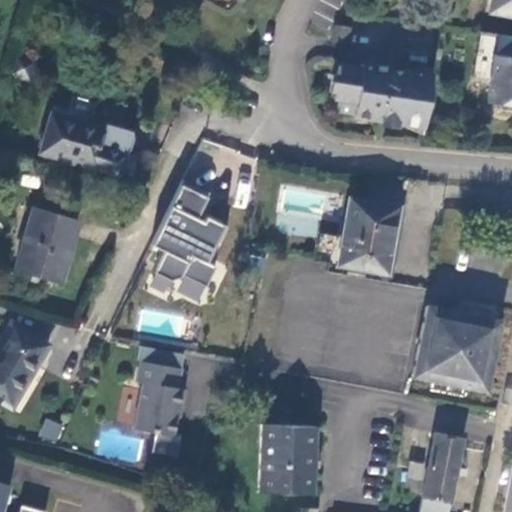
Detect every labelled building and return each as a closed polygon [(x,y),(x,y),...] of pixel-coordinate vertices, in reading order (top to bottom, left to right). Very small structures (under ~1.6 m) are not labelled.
[(511,0),(490,0),(489,11),(511,15),(511,0)] [(352,25),(336,23),(333,38),(350,41),(352,25)] [(511,34),(498,33),(490,80),(488,100),(511,103),(511,34)] [(37,64),(18,58),(13,76),(31,81),(37,64)] [(399,121),(425,126),(435,65),(419,61),(417,69),(404,67),(404,72),(391,69),(391,65),(364,61),(363,66),(342,63),(337,94),(359,97),(356,113),(383,118),(391,114),(399,121)] [(334,109),(356,113),(359,97),(337,94),(334,109)] [(53,105),(40,153),(94,168),(94,166),(121,174),(127,152),(102,145),(105,130),(88,125),(91,115),(53,105)] [(210,186),(181,174),(153,243),(167,248),(158,271),(176,278),(189,271),(212,280),(220,261),(210,257),(219,234),(223,236),(229,220),(222,217),(223,213),(207,207),(204,215),(199,213),(210,186)] [(349,198),(338,264),(386,273),(392,245),(386,243),(393,206),(349,198)] [(16,270),(61,282),(77,219),(32,207),(16,270)] [(426,306),(412,377),(486,392),(500,321),(426,306)] [(11,324),(0,342),(0,401),(12,408),(36,366),(48,345),(11,324)] [(181,367),(140,360),(135,380),(143,381),(135,428),(172,434),(177,408),(180,408),(183,389),(176,388),(181,367)] [(55,442),(62,425),(45,418),(38,435),(55,442)] [(312,495),(315,470),(316,454),(317,426),(266,423),(263,492),(312,495)] [(447,511),(462,440),(435,436),(419,511),(447,511)] [(410,460),(407,478),(421,480),(424,463),(410,460)] [(8,487),(0,484),(0,511),(46,511),(49,504),(22,496),(17,511),(14,511),(1,508),(8,487)]
